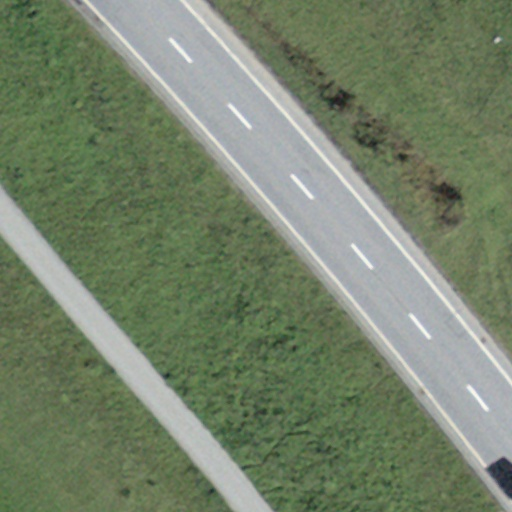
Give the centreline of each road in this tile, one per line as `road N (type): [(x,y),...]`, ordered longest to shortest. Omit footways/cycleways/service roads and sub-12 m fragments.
road 1 (primary): [(511,448),(282,161),(131,0)]
road 2 (track): [(0,205),(249,511)]
